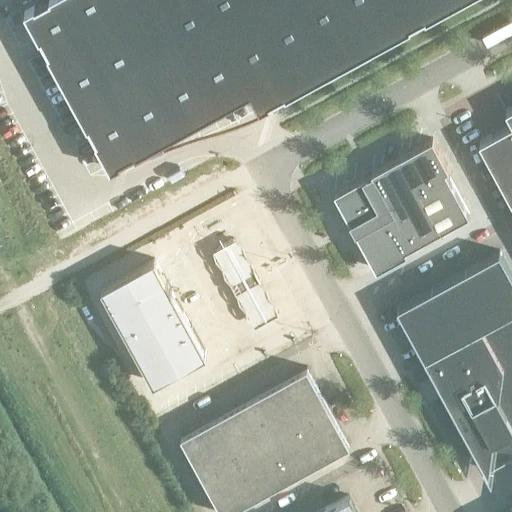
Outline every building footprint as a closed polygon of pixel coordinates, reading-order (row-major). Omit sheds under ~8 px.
[(41,0),(24,10),(111,167),(250,91),(259,109),(286,94),(458,0),(41,0)] [(488,136),(479,141),(490,161),(501,182),(511,201),(511,106),(510,107),(511,111),(511,122),(498,130),(488,136)] [(449,167),(432,137),(371,170),(372,171),(369,173),(365,175),(364,174),(334,191),(352,223),(376,268),(407,251),(404,247),(411,244),(412,244),(469,213),(449,176),(448,176),(444,169),(449,167)] [(215,247),(223,262),(244,251),(236,235),(215,247)] [(511,272),(500,249),(397,306),(429,363),(436,376),(440,385),(445,394),(453,409),(477,452),(476,453),(474,454),(491,485),(491,482),(497,445),(511,446),(511,272)] [(245,251),(223,263),(232,279),(253,267),(245,251)] [(160,268),(154,258),(102,286),(107,297),(153,381),(206,352),(160,268)] [(260,280),(253,267),(232,279),(239,292),(260,280)] [(260,280),(239,292),(248,307),(269,295),(260,280)] [(269,296),(248,308),(256,323),(277,312),(269,296)] [(307,366),(180,435),(222,511),(225,511),(350,444),(307,366)] [(357,511),(348,495),(316,511),(357,511)]
